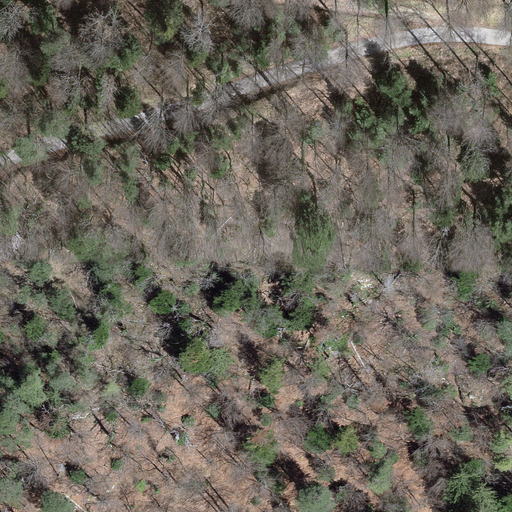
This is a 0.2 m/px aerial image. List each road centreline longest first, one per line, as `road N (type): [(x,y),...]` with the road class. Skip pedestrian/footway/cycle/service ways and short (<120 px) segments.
road 1 (unclassified): [(0,159),(176,112),(405,36),(511,40)]
road 2 (track): [(312,0),(414,14),(456,32)]
